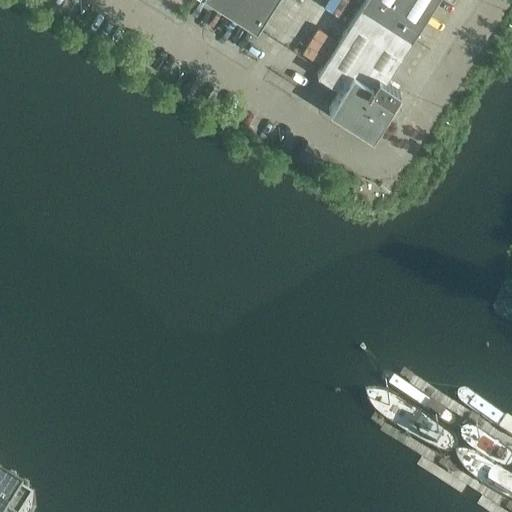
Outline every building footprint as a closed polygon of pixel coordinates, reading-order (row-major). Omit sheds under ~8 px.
[(213,0),(256,27),(273,0),(213,0)] [(413,37),(436,0),(363,0),(361,4),(413,37)] [(386,78),(413,37),(361,4),(317,73),(341,88),(329,108),(372,135),(400,92),(397,90),(399,87),(386,78)] [(304,50),(318,58),(332,33),(319,25),(304,50)] [(392,423),(511,502),(511,446),(417,384),(392,423)] [(29,511),(31,509),(22,503),(27,494),(8,482),(3,490),(0,488),(0,511),(29,511)]
